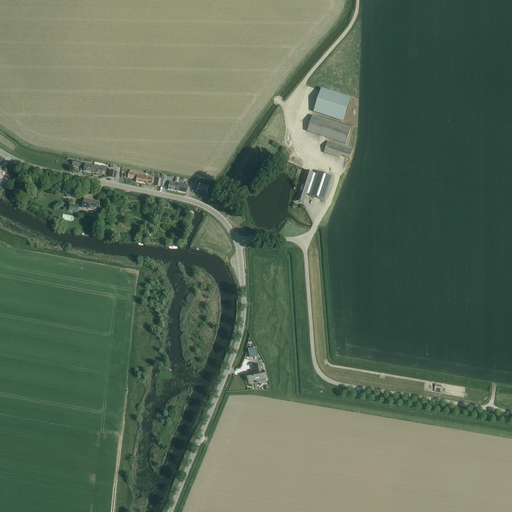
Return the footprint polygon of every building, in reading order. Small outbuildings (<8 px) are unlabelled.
[(344,121),(351,99),(321,90),(314,111),(344,121)] [(312,116),(311,121),(307,132),(345,144),(351,129),(312,116)] [(340,156),(349,159),(350,159),(353,150),(328,142),(324,153),(339,158),(340,156)] [(85,163),(84,171),(92,173),(94,165),(85,163)] [(94,165),(92,173),(93,173),(97,174),(96,176),(100,176),(101,175),(102,175),(102,172),(105,173),(107,166),(106,166),(102,166),(102,167),(97,166),(97,165),(94,164),(94,165)] [(297,196),(296,201),(304,204),(307,195),(309,196),(308,200),(324,205),(334,174),(318,169),(317,174),(314,173),(313,173),(307,171),(298,197),(297,196)] [(128,177),(136,179),(136,182),(145,183),(145,178),(144,178),(145,176),(141,175),(141,176),(139,175),(137,175),(134,174),(129,173),(128,177)] [(144,178),(145,178),(145,183),(151,185),(153,177),(148,176),(145,176),(144,178)] [(169,183),(168,189),(175,191),(176,186),(178,186),(178,184),(179,184),(179,183),(176,183),(169,181),(169,183)] [(176,186),(175,191),(183,192),(186,193),(187,185),(184,184),(182,184),(179,183),(179,184),(178,184),(178,186),(176,186)] [(84,199),(82,208),(93,210),(98,211),(100,202),(94,201),(84,199)] [(77,212),(78,207),(78,206),(70,204),(68,211),(77,212)] [(259,357),(255,349),(247,352),(250,360),(259,357)] [(247,374),(248,382),(264,379),(262,366),(253,368),(254,373),(247,374)]
